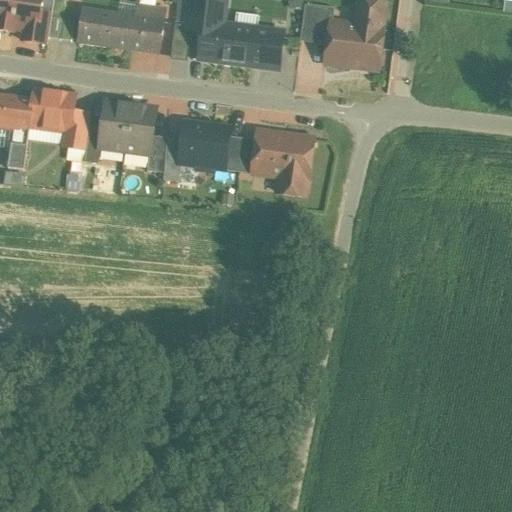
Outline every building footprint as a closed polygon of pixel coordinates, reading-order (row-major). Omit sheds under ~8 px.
[(0,0),(0,32),(14,34),(14,32),(24,34),(37,36),(42,0),(0,0)] [(42,0),(37,36),(24,34),(23,43),(47,46),(49,40),(52,17),(54,0),(42,0)] [(66,0),(54,0),(52,17),(63,19),(66,0)] [(136,20),(83,12),(79,44),(159,56),(166,11),(138,7),(136,20)] [(333,49),(335,26),(337,12),(305,8),(301,45),(333,49)] [(333,49),(330,67),(379,72),(386,13),(358,10),(356,28),(335,26),(333,49)] [(63,19),(52,17),(49,40),(60,42),(63,19)] [(75,21),(63,19),(60,42),(71,44),(75,21)] [(284,35),(203,24),(199,62),(251,69),(251,75),(267,77),(268,71),(279,72),(284,35)] [(75,99),(35,93),(34,103),(30,129),(65,134),(70,134),(73,115),(75,99)] [(34,103),(0,97),(0,131),(15,133),(13,146),(11,146),(11,147),(27,149),(30,129),(34,103)] [(131,108),(106,105),(102,132),(100,151),(101,151),(125,154),(131,108)] [(157,111),(131,108),(125,154),(149,157),(150,157),(153,138),(157,111)] [(92,117),(73,115),(70,134),(65,134),(62,149),(86,153),(90,130),(92,117)] [(225,173),(229,139),(231,130),(190,125),(188,144),(185,168),(225,173)] [(102,132),(90,130),(86,153),(84,165),(99,167),(101,151),(100,151),(102,132)] [(278,179),(284,139),(273,138),(272,137),(258,135),(257,143),(253,176),(254,176),(278,179)] [(284,139),(278,179),(286,180),(284,196),(305,199),(307,183),(308,183),(314,142),(294,140),(293,138),(287,137),(284,139)] [(164,176),(167,141),(153,138),(150,157),(149,157),(147,173),(164,176)] [(229,139),(225,173),(254,177),(254,176),(253,176),(257,143),(229,139)] [(184,181),(185,168),(188,144),(167,141),(164,176),(163,178),(184,181)] [(27,149),(11,147),(8,171),(24,173),(27,149)] [(78,166),(30,159),(28,172),(76,178),(78,166)] [(3,185),(19,186),(20,175),(4,173),(3,185)]
